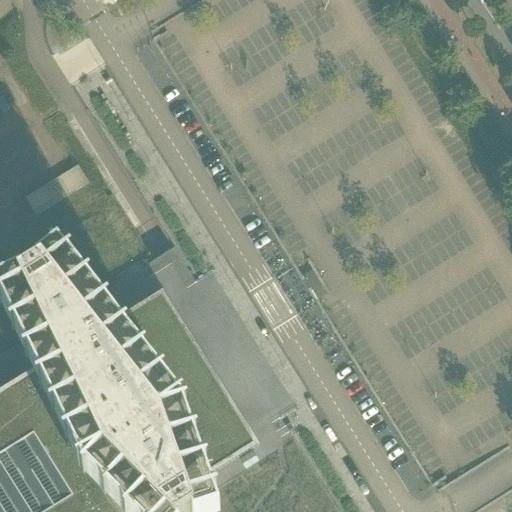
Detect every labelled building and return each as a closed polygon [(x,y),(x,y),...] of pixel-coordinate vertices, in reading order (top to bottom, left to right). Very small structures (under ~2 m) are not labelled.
[(205,125),(179,141),(255,261),(280,245),(279,243),(321,216),(299,182),(291,187),(277,164),(413,78),(415,81),(422,76),(373,0),(212,0),(246,54),(283,31),(278,23),(298,11),(324,52),(206,126),(205,125)] [(428,130),(325,194),(373,272),(476,209),(428,130)] [(27,192),(36,211),(87,187),(79,169),(27,192)] [(0,511),(338,511),(174,249),(152,263),(94,299),(59,254),(37,271),(40,276),(22,287),(19,282),(0,291),(0,305),(6,317),(14,334),(19,346),(0,357),(0,375),(8,388),(0,393),(0,511)] [(511,401),(479,348),(376,413),(425,491),(511,436),(511,401)] [(498,494),(511,485),(511,452),(509,448),(480,465),(498,494)] [(511,511),(511,493),(481,511),(511,511)]
